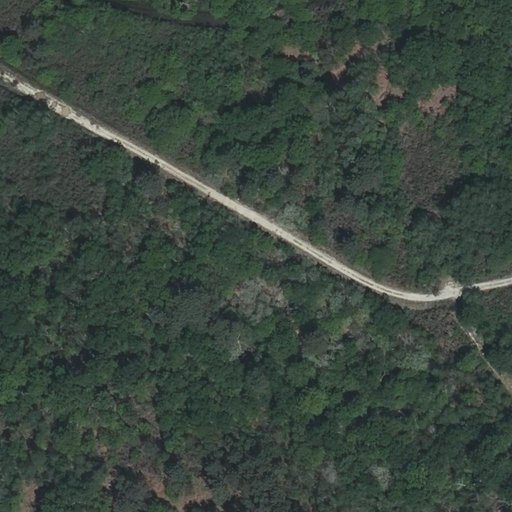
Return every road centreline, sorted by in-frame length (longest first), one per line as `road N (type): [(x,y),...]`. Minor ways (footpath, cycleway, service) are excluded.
road 1 (track): [(0,65),(411,295),(511,272)]
road 2 (track): [(319,0),(287,24),(175,18),(82,0)]
road 3 (track): [(438,288),(511,420)]
